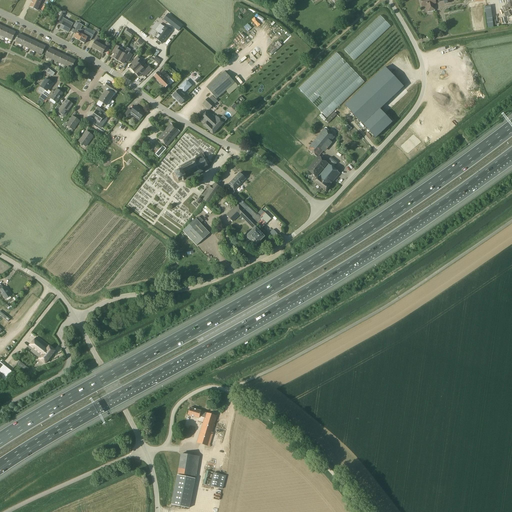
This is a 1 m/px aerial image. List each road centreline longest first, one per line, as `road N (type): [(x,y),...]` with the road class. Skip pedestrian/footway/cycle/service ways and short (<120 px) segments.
road 1 (motorway): [(511,128),(364,232),(0,441)]
road 2 (motorway): [(0,466),(314,287),(511,154)]
road 3 (unclassified): [(365,511),(314,456),(220,388),(180,401),(167,443),(145,451)]
road 4 (unclassified): [(75,318),(116,299),(215,279),(279,247),(322,210)]
road 5 (unclassified): [(322,210),(423,90),(422,64),(387,0)]
road 6 (residential): [(259,157),(157,107),(104,66)]
road 7 (unclassified): [(145,451),(75,318)]
road 8 (unclassified): [(75,318),(60,330),(64,371),(0,407)]
